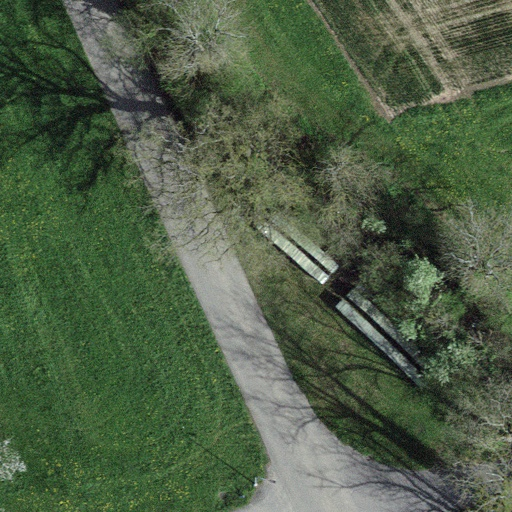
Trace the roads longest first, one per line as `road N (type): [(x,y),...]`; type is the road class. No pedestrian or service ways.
road 1 (unclassified): [(90,0),(326,511)]
road 2 (residential): [(511,479),(365,511)]
